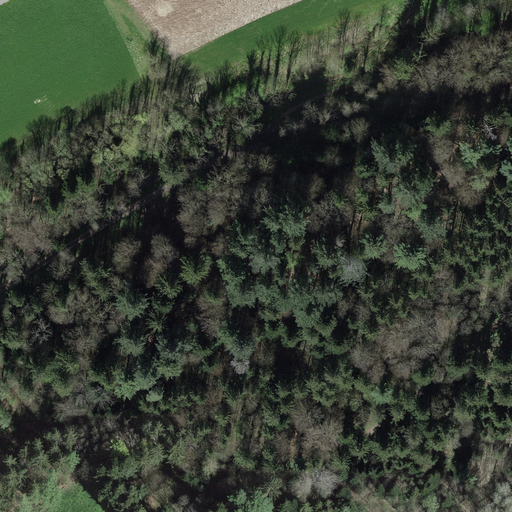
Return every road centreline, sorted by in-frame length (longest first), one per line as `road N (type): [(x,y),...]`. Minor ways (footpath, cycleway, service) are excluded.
road 1 (track): [(0,289),(236,148),(353,110),(511,83)]
road 2 (track): [(511,309),(281,511)]
